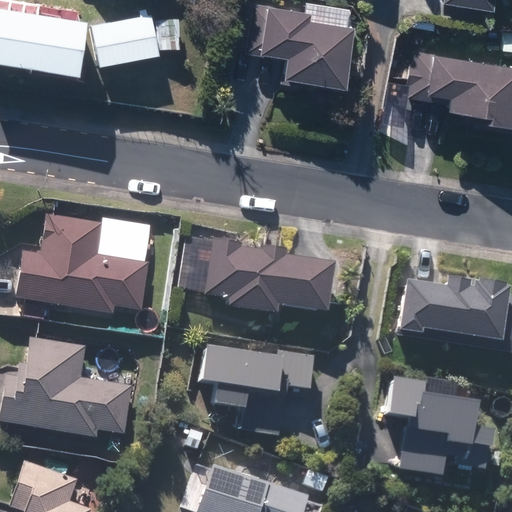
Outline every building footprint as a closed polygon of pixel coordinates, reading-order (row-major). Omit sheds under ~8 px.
[(442,0),(442,2),(492,10),(493,0),(442,0)] [(85,16),(0,1),(0,56),(75,69),(85,16)] [(250,3),(244,52),(283,57),(280,81),(339,88),(347,23),(305,18),(307,9),(265,4),(265,5),(250,3)] [(151,13),(92,24),(99,63),(158,52),(151,13)] [(511,32),(502,31),(499,50),(511,51),(511,32)] [(429,52),(413,50),(405,97),(444,103),(444,107),(458,109),(457,114),(507,122),(511,93),(511,63),(430,50),(429,52)] [(22,252),(14,299),(111,315),(113,305),(139,310),(147,265),(95,256),(100,225),(47,216),(40,255),(22,252)] [(212,241),(203,295),(228,299),(227,305),(273,312),(274,306),(324,314),(331,265),(283,257),(283,252),(262,249),(262,251),(238,248),(238,245),(212,241)] [(404,282),(395,335),(511,354),(511,296),(504,295),(505,288),(471,283),(469,289),(465,289),(466,283),(444,279),(442,289),(404,282)] [(4,375),(0,399),(0,422),(94,438),(95,429),(123,433),(131,387),(79,378),(84,348),(30,339),(26,365),(18,364),(15,377),(4,375)] [(277,358),(203,346),(198,381),(214,384),(211,405),(241,410),(238,429),(276,435),(284,386),(305,390),(310,358),(278,353),(277,358)] [(420,384),(389,379),(384,415),(405,418),(397,470),(440,476),(441,465),(480,470),(484,448),(487,448),(489,431),(469,428),(473,403),(418,395),(420,384)] [(89,511),(91,510),(67,502),(75,481),(22,462),(6,507),(21,511),(20,511),(89,511)] [(212,466),(195,511),(315,511),(317,507),(302,502),(303,498),(212,466)]
